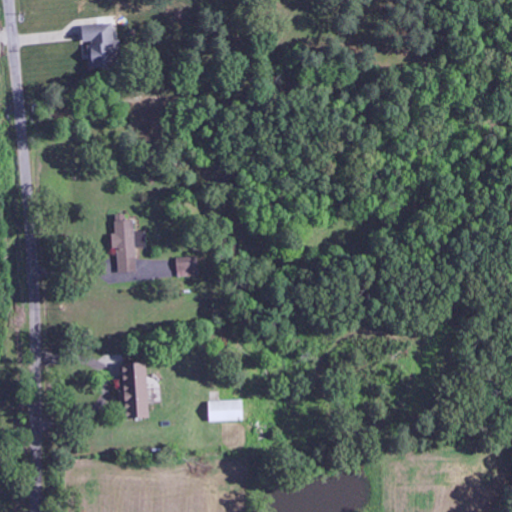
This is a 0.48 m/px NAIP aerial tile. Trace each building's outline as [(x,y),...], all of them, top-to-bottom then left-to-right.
[(90,69),(117,66),(116,57),(121,57),(117,24),(83,27),(85,44),(88,44),(90,69)] [(120,274),(139,273),(138,249),(148,249),(147,232),(137,232),(136,221),(128,221),(128,215),(115,216),(116,248),(119,248),(120,274)] [(178,258),(179,278),(201,277),(200,258),(178,258)] [(154,418),(152,364),(125,365),(125,384),(122,384),(123,404),(131,403),(132,419),(154,418)] [(212,401),(212,422),(247,422),(247,401),(212,401)]
